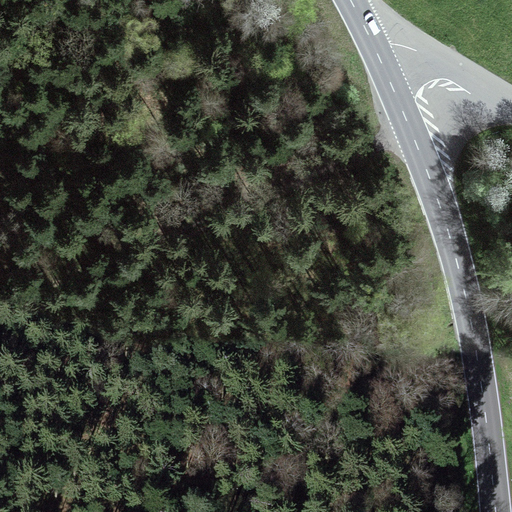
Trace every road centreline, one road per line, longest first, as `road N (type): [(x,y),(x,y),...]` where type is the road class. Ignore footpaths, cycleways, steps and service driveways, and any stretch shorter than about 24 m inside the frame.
road 1 (secondary): [(495,511),(457,264),(371,39)]
road 2 (track): [(409,126),(0,302)]
road 3 (tertiary): [(511,101),(426,56),(371,39)]
